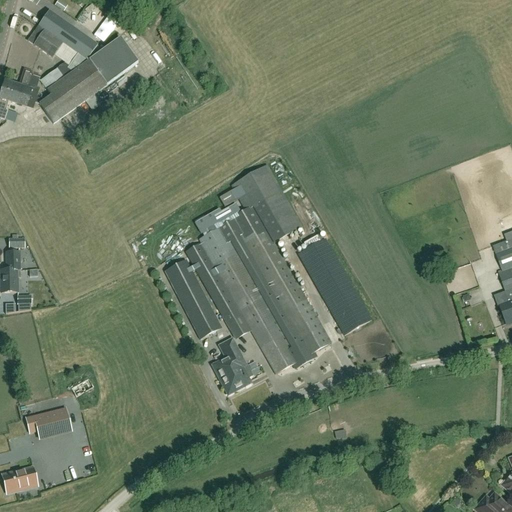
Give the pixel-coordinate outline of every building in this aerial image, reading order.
[(58,1),(55,6),(64,13),(68,7),(58,1)] [(41,106),(53,123),(84,102),(92,112),(102,105),(94,95),(139,64),(121,39),(88,62),(98,47),(49,12),(28,42),(53,59),(63,45),(77,55),(69,67),(65,64),(40,79),(49,90),(49,91),(52,94),(43,100),(39,104),(41,106)] [(8,102),(9,102),(22,106),(31,76),(32,74),(25,71),(21,85),(15,83),(14,86),(8,102)] [(31,76),(22,106),(33,110),(35,104),(41,106),(39,104),(43,100),(37,98),(39,91),(36,90),(40,78),(31,76)] [(9,102),(8,102),(14,86),(5,83),(0,97),(0,119),(4,121),(7,112),(6,111),(9,102)] [(239,200),(246,213),(241,216),(235,205),(220,213),(219,210),(195,224),(201,235),(205,232),(207,236),(199,241),(201,244),(185,253),(193,267),(190,269),(187,263),(165,274),(200,341),(222,330),(192,273),(195,271),(227,327),(243,318),(276,376),(292,366),(294,369),(316,356),(315,354),(331,344),(274,245),(302,229),(267,166),(232,187),(233,190),(219,199),(224,208),(239,200)] [(371,321),(325,239),(297,255),(344,337),(371,321)] [(25,240),(10,240),(10,249),(25,249),(25,240)] [(511,250),(510,251),(497,255),(502,269),(504,273),(500,275),(507,294),(507,295),(505,296),(508,304),(502,307),(508,325),(509,326),(511,325),(511,250)] [(13,271),(21,271),(20,253),(7,253),(8,271),(1,271),(2,280),(3,280),(6,280),(6,279),(9,279),(9,278),(11,278),(11,277),(15,277),(15,274),(14,274),(13,271)] [(18,279),(21,279),(21,271),(13,271),(14,274),(15,274),(15,277),(11,277),(11,278),(9,278),(9,279),(6,279),(6,280),(3,280),(2,280),(2,294),(19,294),(18,279)] [(18,298),(19,306),(19,314),(32,312),(32,297),(18,298)] [(230,395),(237,392),(250,385),(243,371),(247,369),(232,341),(219,348),(226,360),(213,367),(225,390),(226,389),(230,395)] [(76,399),(94,389),(89,380),(71,390),(76,399)] [(37,433),(39,439),(71,431),(66,410),(26,420),(29,435),(37,433)] [(344,431),(334,433),(335,440),(346,438),(344,431)] [(15,454),(36,448),(34,442),(13,447),(15,454)] [(511,459),(510,460),(511,464),(511,476),(503,487),(507,491),(507,492),(510,495),(511,495),(511,459)] [(37,487),(33,469),(2,477),(7,495),(37,487)] [(511,511),(506,507),(507,506),(496,496),(490,502),(487,499),(476,511),(477,511),(511,511)] [(461,498),(455,500),(458,508),(464,505),(461,498)]
